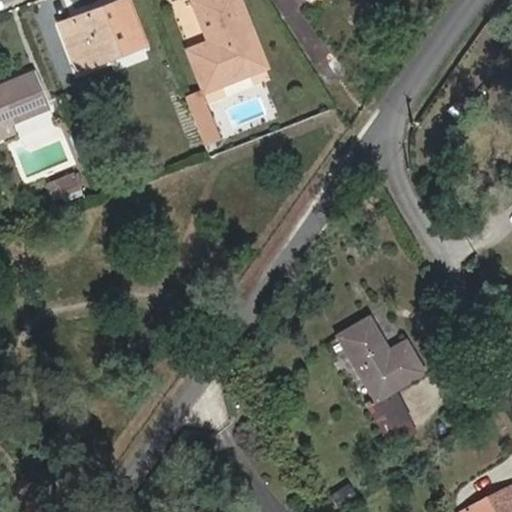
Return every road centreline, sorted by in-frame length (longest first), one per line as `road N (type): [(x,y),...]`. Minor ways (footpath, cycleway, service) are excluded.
road 1 (residential): [(107,511),(375,136)]
road 2 (residential): [(375,136),(511,377)]
road 3 (residential): [(375,136),(473,0)]
